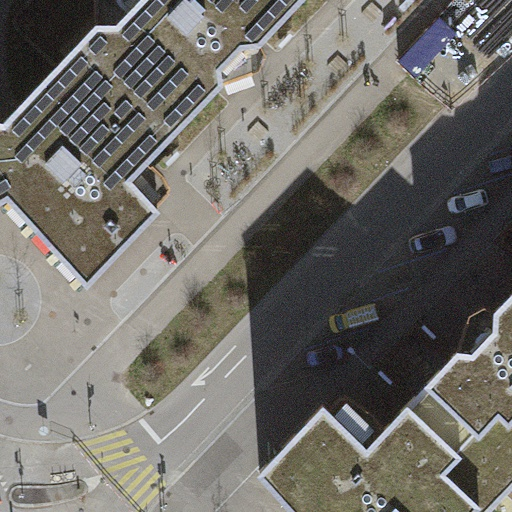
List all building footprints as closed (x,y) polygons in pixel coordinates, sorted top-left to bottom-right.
[(260,42),(300,0),(119,0),(120,1),(131,11),(118,24),(98,24),(80,43),(174,133),(222,82),(220,67),(241,45),(260,42)] [(511,0),(470,0),(405,65),(452,112),(511,52),(511,0)] [(148,160),(174,133),(80,43),(5,121),(0,120),(0,199),(8,195),(43,234),(88,283),(158,208),(154,204),(173,185),(148,160)] [(511,293),(497,310),(496,327),(475,350),(459,349),(411,401),(504,490),(511,481),(511,293)] [(483,511),(504,490),(411,401),(368,446),(323,404),(259,470),(297,511),(483,511)]
